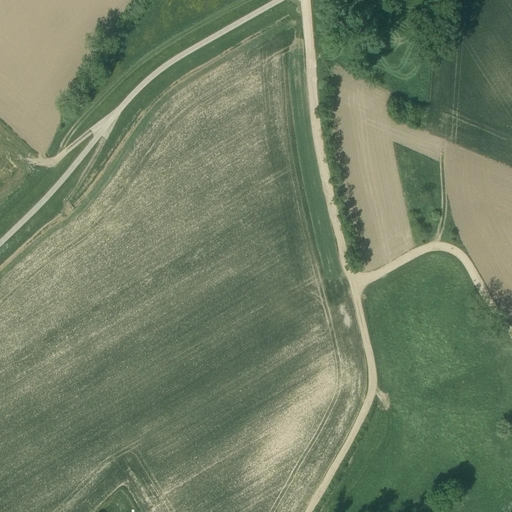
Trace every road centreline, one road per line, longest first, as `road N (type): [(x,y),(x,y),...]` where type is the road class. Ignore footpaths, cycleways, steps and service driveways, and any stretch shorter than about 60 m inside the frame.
road 1 (track): [(354,284),(372,388),(308,511)]
road 2 (track): [(311,67),(321,158),(354,284)]
road 3 (track): [(511,333),(460,253),(441,247),(354,284)]
